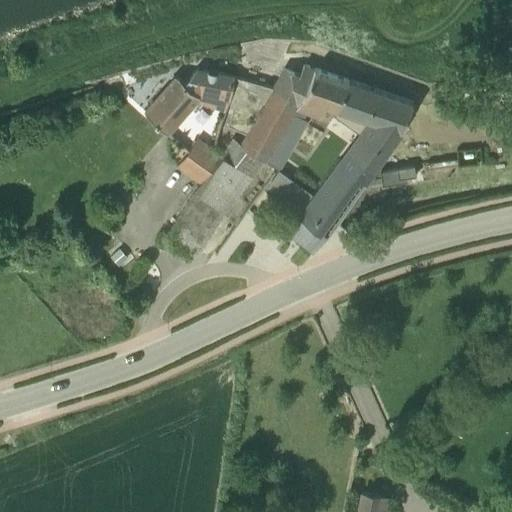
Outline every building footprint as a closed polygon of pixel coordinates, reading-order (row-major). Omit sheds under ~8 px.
[(336,99),(346,71),(302,56),(299,65),(282,60),(270,76),(231,66),(221,106),(245,112),(163,227),(191,245),(264,151),(296,99),(319,108),(325,95),(336,99)] [(222,101),(231,66),(195,58),(183,73),(173,65),(141,102),(167,125),(195,93),(222,101)] [(402,121),(411,94),(346,71),(336,99),(371,111),(297,206),(301,210),(290,224),(288,222),(286,224),(311,243),(402,121)] [(221,146),(197,128),(176,157),(200,175),(221,146)] [(59,201),(40,219),(51,230),(70,213),(59,201)] [(236,215),(228,226),(244,239),(253,228),(236,215)] [(392,511),(393,511),(384,509),(387,486),(359,481),(352,511),(392,511)]
